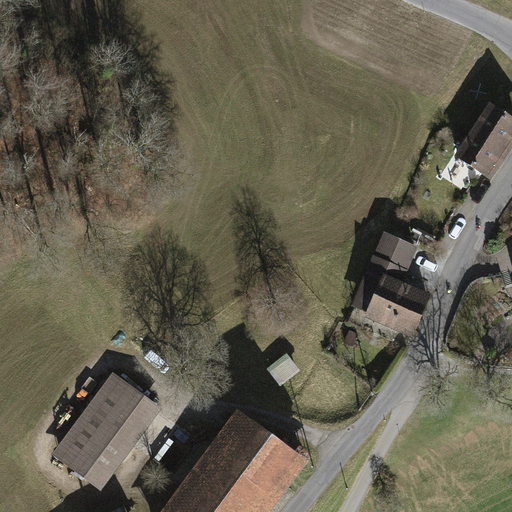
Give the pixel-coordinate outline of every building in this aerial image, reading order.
[(511,117),(489,103),(474,127),(510,149),(511,146),(511,117)] [(474,127),(456,155),(491,178),(510,149),(474,127)] [(384,232),(374,256),(408,271),(419,247),(384,232)] [(367,312),(365,317),(414,337),(432,295),(403,283),(408,271),(374,256),(353,306),(367,312)] [(287,354),(268,369),(281,386),(300,370),(287,354)] [(113,373),(53,453),(102,489),(161,409),(113,373)] [(237,410),(161,511),(268,511),(306,462),(237,410)]
